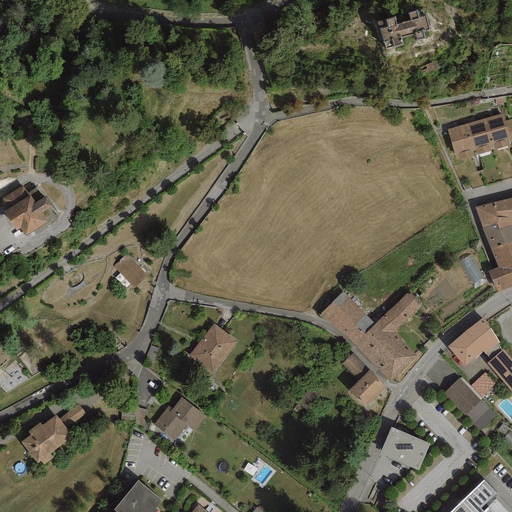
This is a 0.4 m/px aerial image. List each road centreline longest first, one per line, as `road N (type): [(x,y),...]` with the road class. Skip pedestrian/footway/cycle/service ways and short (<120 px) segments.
road 1 (unclassified): [(241,20),(263,120),(188,230),(163,287)]
road 2 (residential): [(163,287),(306,319),(399,390)]
road 3 (residential): [(163,287),(128,352),(0,417)]
road 4 (unclassified): [(63,0),(202,22),(241,20)]
road 5 (residential): [(399,390),(463,323),(511,290)]
road 6 (residential): [(344,511),(399,390)]
